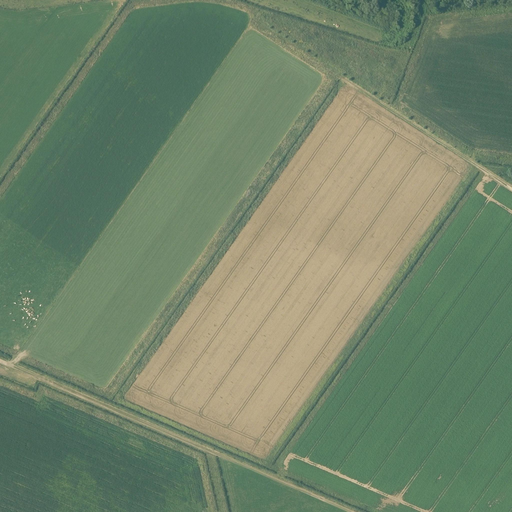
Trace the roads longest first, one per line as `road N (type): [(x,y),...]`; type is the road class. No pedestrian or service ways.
road 1 (track): [(511,189),(310,61),(83,378),(65,388)]
road 2 (track): [(0,360),(280,483),(312,511)]
